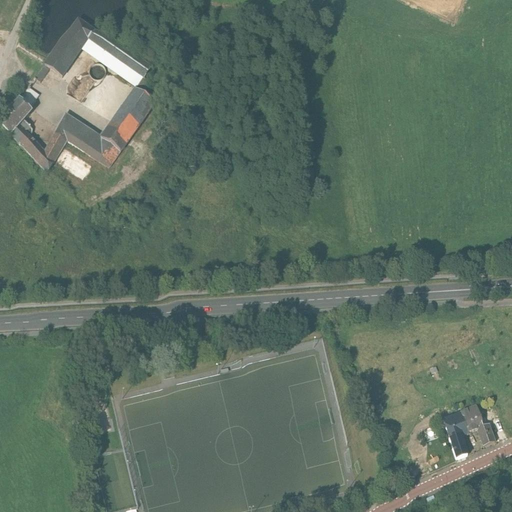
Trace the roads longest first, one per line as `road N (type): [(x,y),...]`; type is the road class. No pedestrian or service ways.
road 1 (primary): [(0,326),(445,303)]
road 2 (residential): [(511,460),(398,511)]
